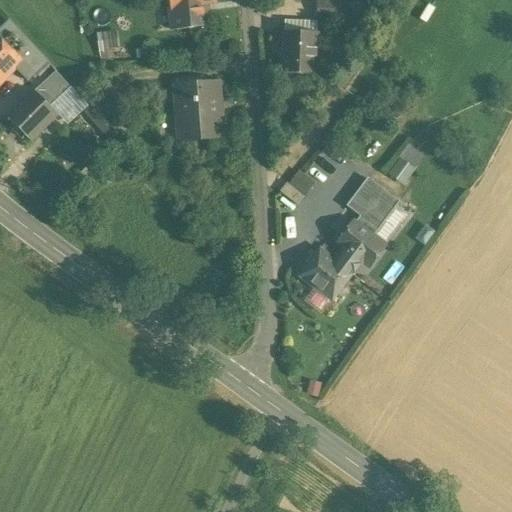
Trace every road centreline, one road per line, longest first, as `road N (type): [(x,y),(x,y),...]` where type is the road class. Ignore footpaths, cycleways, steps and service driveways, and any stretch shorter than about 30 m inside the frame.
road 1 (residential): [(249,384),(270,339),(248,0)]
road 2 (secondary): [(0,203),(249,384)]
road 3 (secondary): [(249,384),(443,511)]
